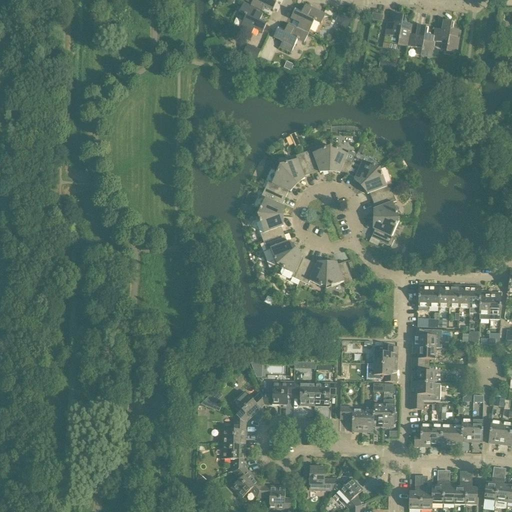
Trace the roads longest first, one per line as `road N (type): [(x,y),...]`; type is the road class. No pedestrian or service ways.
road 1 (track): [(63,217),(24,339),(3,511)]
road 2 (track): [(32,0),(26,56),(63,185)]
road 3 (residential): [(401,463),(405,277)]
road 4 (residential): [(346,237),(355,205),(335,187),(303,196),(301,230)]
road 5 (residential): [(298,448),(297,468),(267,468),(261,445),(265,426),(298,427)]
